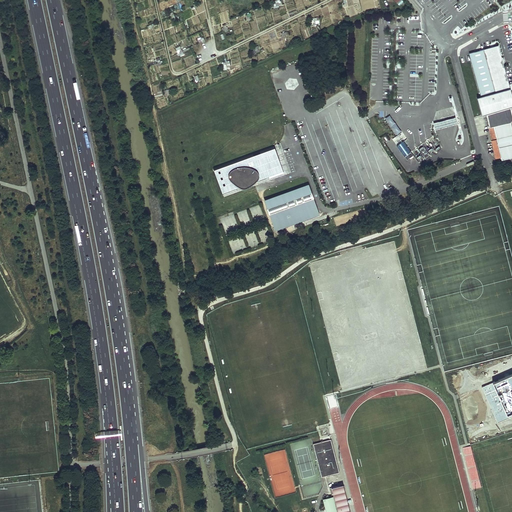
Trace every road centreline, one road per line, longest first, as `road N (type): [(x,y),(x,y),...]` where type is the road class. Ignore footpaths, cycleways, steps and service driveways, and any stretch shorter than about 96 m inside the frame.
road 1 (motorway): [(34,0),(98,320),(116,511)]
road 2 (motorway): [(119,340),(53,0)]
road 3 (motorway): [(146,511),(119,340)]
road 4 (motorway): [(135,511),(119,340)]
